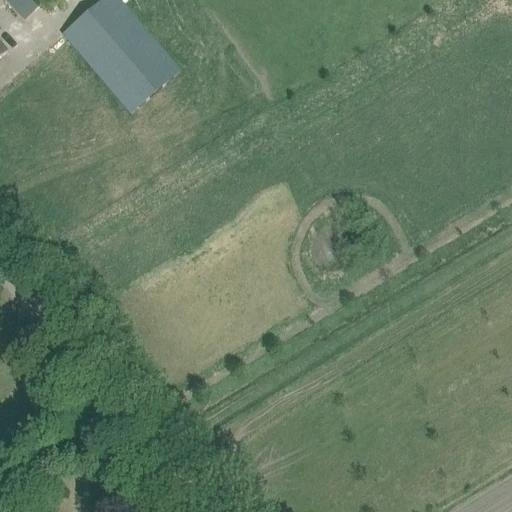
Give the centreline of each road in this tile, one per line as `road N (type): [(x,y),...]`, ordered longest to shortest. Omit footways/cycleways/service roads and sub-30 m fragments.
road 1 (track): [(163,462),(511,248)]
road 2 (unclassified): [(205,511),(0,269)]
